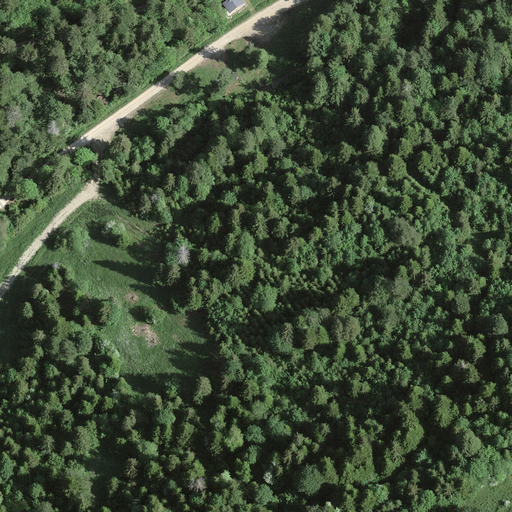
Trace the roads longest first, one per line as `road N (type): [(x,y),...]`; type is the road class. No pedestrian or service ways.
road 1 (unclassified): [(0,207),(258,16)]
road 2 (track): [(97,132),(96,177),(0,294)]
road 3 (track): [(0,58),(55,32),(182,0)]
